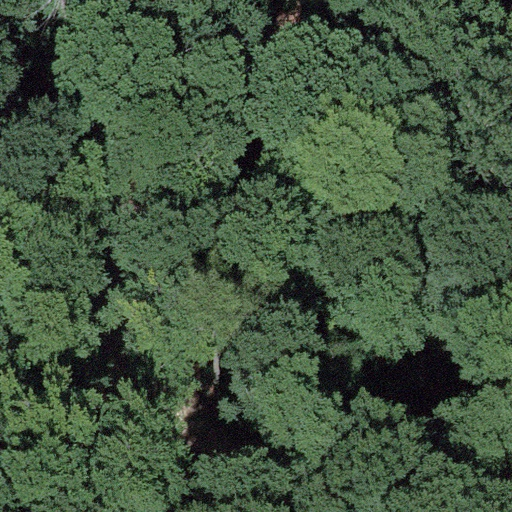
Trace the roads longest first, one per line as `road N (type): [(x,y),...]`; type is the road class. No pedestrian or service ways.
road 1 (track): [(0,95),(142,349),(182,511)]
road 2 (track): [(269,511),(254,477),(142,349)]
road 3 (track): [(0,283),(142,349)]
